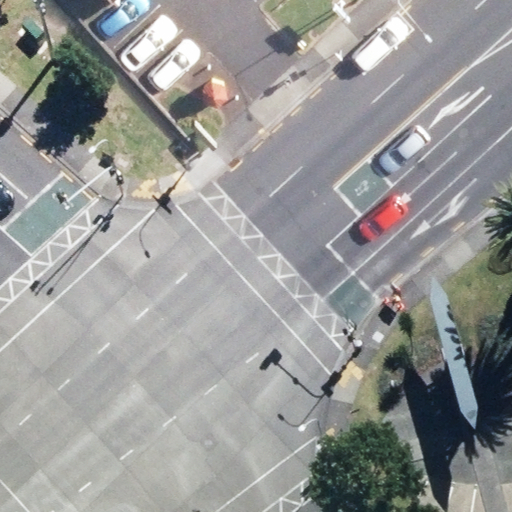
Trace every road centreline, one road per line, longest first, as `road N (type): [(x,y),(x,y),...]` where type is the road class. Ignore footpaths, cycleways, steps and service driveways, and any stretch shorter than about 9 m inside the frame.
road 1 (secondary): [(127,400),(511,62)]
road 2 (tertiary): [(0,230),(127,400)]
road 3 (secondary): [(17,511),(127,400)]
road 4 (tertiary): [(127,400),(202,511)]
